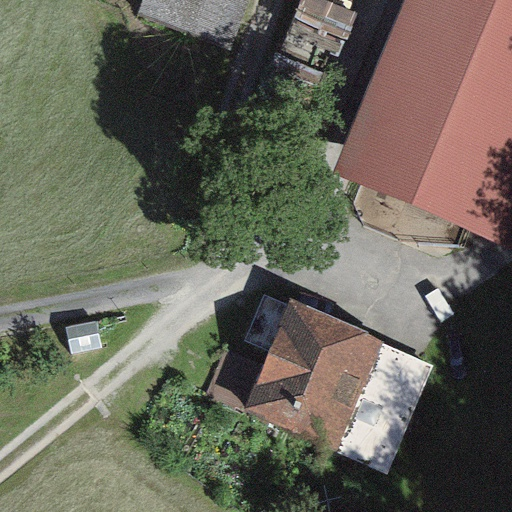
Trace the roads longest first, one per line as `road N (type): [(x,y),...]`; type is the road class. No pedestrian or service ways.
road 1 (track): [(377,0),(316,163),(214,283)]
road 2 (track): [(269,0),(214,283)]
road 3 (track): [(214,283),(0,453)]
road 4 (track): [(0,319),(214,283)]
